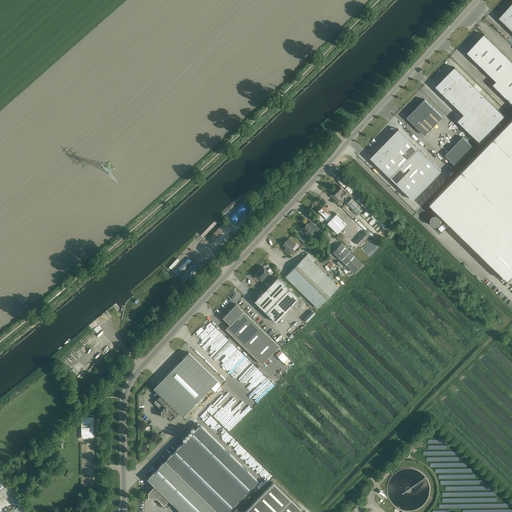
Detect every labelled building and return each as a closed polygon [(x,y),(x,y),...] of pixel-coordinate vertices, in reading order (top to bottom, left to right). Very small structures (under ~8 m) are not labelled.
[(501,15),(498,18),(500,20),(500,19),(511,30),(511,3),(505,11),(503,13),(501,15)] [(493,85),(511,103),(511,61),(484,34),(467,52),(496,81),(493,85)] [(435,86),(464,114),(458,121),(479,142),(504,115),(454,66),(435,86)] [(425,99),(407,117),(425,135),(443,117),(425,99)] [(511,276),(511,119),(430,204),(508,280),(511,276)] [(399,129),(391,136),(406,150),(413,143),(399,129)] [(391,136),(384,143),(399,157),(406,150),(391,136)] [(463,137),(445,155),(456,165),(474,147),(463,137)] [(384,143),(378,150),(392,165),(399,157),(384,143)] [(406,150),(399,157),(405,163),(419,149),(413,143),(406,150)] [(419,149),(405,163),(410,169),(424,154),(419,149)] [(378,150),(370,158),(385,172),(392,165),(378,150)] [(424,154),(410,169),(416,174),(423,167),(430,160),(424,154)] [(392,165),(385,172),(391,177),(405,163),(399,157),(392,165)] [(430,160),(423,167),(435,178),(442,171),(430,160)] [(405,163),(391,177),(396,183),(410,169),(405,163)] [(423,167),(416,174),(428,186),(435,178),(423,167)] [(410,169),(396,183),(402,189),(409,181),(416,174),(410,169)] [(416,174),(409,181),(421,193),(428,186),(416,174)] [(409,181),(402,189),(413,200),(421,193),(409,181)] [(338,185),(331,192),(336,197),(343,190),(338,185)] [(331,192),(329,195),(337,203),(340,200),(336,197),(331,192)] [(365,209),(368,205),(360,197),(356,200),(365,209)] [(363,209),(352,198),(347,203),(358,214),(363,209)] [(251,209),(242,201),(230,215),(238,222),(251,209)] [(368,205),(365,209),(364,210),(370,216),(375,211),(368,205)] [(325,210),(323,207),(323,206),(320,209),(317,212),(319,214),(321,216),(324,219),(328,222),(326,223),(337,234),(346,225),(342,222),(343,220),(336,213),(333,217),(330,214),(330,213),(328,211),(327,211),(326,210),(326,209),(325,210)] [(365,229),(367,227),(357,220),(356,222),(365,229)] [(307,223),(301,229),(310,237),(315,231),(317,233),(320,229),(315,225),(312,228),(307,223)] [(443,223),(439,228),(442,232),(447,227),(443,223)] [(364,239),(361,236),(355,242),(358,245),(364,239)] [(285,242),(283,244),(287,248),(285,250),(289,254),(291,252),(290,250),(295,245),(289,238),(285,242),(285,241),(284,242),(285,242)] [(354,273),(363,264),(341,243),(332,252),(354,273)] [(306,255),(285,277),(317,308),(338,287),(313,262),(306,255)] [(187,257),(173,272),(184,282),(198,268),(187,257)] [(177,258),(168,267),(171,269),(179,260),(177,258)] [(268,271),(263,266),(255,275),(260,280),(261,281),(264,278),(262,277),(268,271)] [(254,301),(276,322),(299,298),(277,278),(254,301)] [(236,304),(223,318),(230,325),(225,329),(261,364),(279,346),(236,304)] [(182,416),(217,380),(188,352),(153,388),(160,395),(153,402),(162,410),(161,411),(161,417),(167,417),(167,416),(172,420),(179,413),(182,416)] [(84,432),(84,439),(94,439),(93,417),(78,417),(78,425),(81,425),(81,432),(84,432)] [(169,500),(181,511),(227,511),(258,481),(200,424),(147,479),(154,486),(148,493),(148,498),(157,498),(164,505),(169,500)] [(256,460),(253,462),(255,465),(254,466),(266,479),(270,475),(256,460)] [(298,511),(301,510),(273,482),(244,511),(298,511)]
